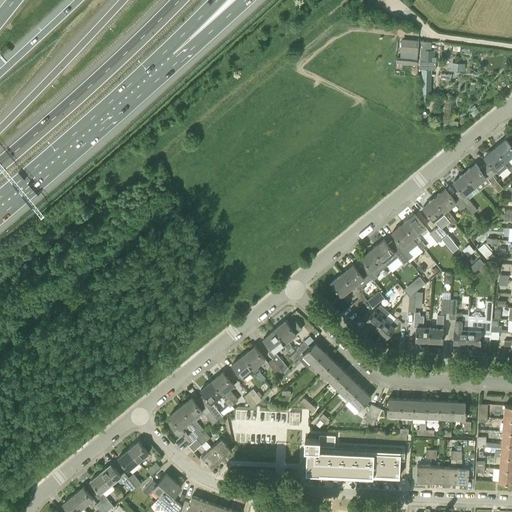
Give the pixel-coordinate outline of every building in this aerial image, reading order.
[(400,56),(419,58),(420,40),(401,38),(400,56)] [(419,61),(434,61),(435,50),(430,50),(431,41),(420,40),(419,58),(419,61)] [(495,147),(506,160),(508,159),(511,155),(511,140),(509,143),(505,138),(495,147)] [(508,159),(506,160),(495,147),(483,156),(487,161),(483,164),(492,176),(497,172),(499,174),(507,167),(508,168),(511,164),(508,159)] [(464,172),(475,186),(486,177),(498,192),(503,188),(492,176),(483,164),(479,168),(475,163),(464,172)] [(459,197),(465,206),(472,214),(477,210),(465,195),(475,186),(464,172),(453,181),(459,190),(455,193),(459,197)] [(461,209),(465,206),(459,197),(455,201),(444,188),(433,197),(444,211),(446,209),(448,211),(456,204),(461,209)] [(422,207),(434,221),(434,220),(437,224),(446,217),(447,218),(451,215),(448,211),(446,209),(444,211),(433,197),(422,207)] [(403,223),(414,237),(416,235),(425,228),(414,214),(403,223)] [(456,221),(451,215),(447,218),(452,224),(454,223),(456,221)] [(392,232),(396,236),(392,240),(407,259),(412,256),(408,251),(416,244),(420,241),(416,235),(414,237),(403,223),(392,232)] [(441,239),(446,235),(438,226),(434,229),(441,239)] [(437,242),(441,239),(434,229),(429,233),(437,242)] [(446,235),(441,239),(453,253),(458,248),(447,234),(446,235)] [(387,266),(398,256),(403,263),(407,259),(392,240),(387,244),(383,239),(373,247),(387,266)] [(420,241),(416,244),(421,250),(423,248),(425,246),(420,241)] [(486,258),(492,252),(484,243),(477,248),(486,258)] [(375,275),(387,266),(373,247),(361,257),(365,262),(375,275)] [(481,257),(469,268),(473,273),(485,262),(481,257)] [(375,275),(365,262),(361,266),(371,278),(373,280),(377,276),(375,275)] [(353,264),(342,273),(353,286),(354,285),(358,289),(361,286),(371,278),(361,266),(357,269),(353,264)] [(350,288),(355,294),(359,290),(358,289),(354,285),(353,286),(352,287),(342,273),(330,282),(341,296),(350,288)] [(405,287),(411,294),(426,281),(420,274),(405,287)] [(355,294),(358,298),(360,300),(362,298),(364,296),(361,292),(359,290),(355,294)] [(408,311),(415,312),(417,291),(409,296),(408,311)] [(365,302),(362,298),(360,300),(358,298),(349,305),(354,311),(365,302)] [(442,342),(443,327),(443,313),(449,313),(450,299),(450,298),(442,298),(441,315),(437,314),(436,327),(430,326),(429,341),(442,342)] [(486,298),(485,315),(483,315),(479,311),(474,311),(470,315),(468,314),(468,321),(467,328),(466,343),(480,344),(490,343),(491,331),(491,326),(493,299),(486,298)] [(466,343),(467,328),(461,328),(462,313),(456,313),(457,299),(450,299),(449,313),(449,319),(455,319),(454,328),(453,342),(466,343)] [(370,308),(365,302),(354,311),(359,317),(370,308)] [(375,329),(385,318),(379,313),(384,307),(379,304),(374,309),(365,321),(375,329)] [(394,327),(400,321),(396,317),(391,323),(385,318),(375,329),(385,338),(394,327)] [(415,340),(429,341),(430,326),(422,326),(422,318),(417,318),(416,326),(415,340)] [(285,342),(287,341),(302,329),(295,321),(290,325),(285,320),(274,329),(285,342)] [(292,346),(287,341),(285,342),(274,329),(263,338),(272,349),(274,352),(283,344),(288,350),(292,346)] [(511,333),(511,340),(503,345),(511,346),(511,333)] [(296,351),(300,354),(308,346),(304,341),(295,350),(296,351)] [(303,354),(312,363),(324,351),(315,342),(310,348),(310,347),(303,354)] [(256,367),(265,359),(254,345),(243,354),(254,368),(256,367)] [(283,373),(287,368),(274,352),(272,349),(267,353),(272,359),(283,373)] [(290,357),(294,361),(300,354),(296,351),(290,357)] [(312,363),(321,372),(333,360),(324,351),(312,363)] [(260,372),(256,367),(254,368),(243,354),(232,364),(243,377),(249,372),(252,370),(256,375),(260,372)] [(279,377),(283,373),(272,359),(267,363),(279,377)] [(321,372),(331,382),(343,369),(333,360),(321,372)] [(331,382),(340,391),(352,379),(343,369),(331,382)] [(229,398),(225,401),(230,407),(234,403),(238,400),(230,389),(229,390),(228,389),(234,385),(223,371),(211,380),(223,394),(225,392),(229,398)] [(260,372),(256,375),(261,381),(265,378),(260,372)] [(340,391),(350,400),(362,388),(352,379),(340,391)] [(199,397),(218,419),(223,415),(212,403),(221,396),(225,401),(229,398),(225,392),(223,394),(211,380),(200,389),(204,393),(199,397)] [(257,403),(261,398),(253,388),(248,392),(257,403)] [(362,388),(350,400),(359,409),(366,402),(365,402),(370,396),(362,388)] [(254,407),(257,403),(248,392),(243,396),(251,406),(254,407)] [(213,423),(218,419),(199,397),(195,401),(191,397),(180,406),(191,420),(194,418),(202,410),(213,423)] [(306,407),(310,402),(304,397),(300,401),(306,407)] [(386,415),(400,415),(401,398),(388,398),(387,405),(386,415)] [(400,415),(413,416),(414,399),(401,398),(400,415)] [(413,416),(426,417),(427,399),(414,399),(413,416)] [(426,417),(439,417),(439,400),(427,399),(426,417)] [(439,417),(452,418),(452,401),(439,400),(439,417)] [(452,401),(452,418),(465,418),(466,409),(465,409),(465,401),(452,401)] [(313,412),(316,408),(310,402),(306,407),(313,412)] [(478,416),(487,416),(487,403),(479,403),(478,416)] [(363,420),(368,423),(376,406),(371,404),(363,420)] [(503,418),(511,418),(511,405),(504,405),(503,418)] [(189,421),(194,427),(198,423),(194,418),(191,420),(180,406),(169,415),(173,420),(168,423),(179,436),(184,432),(181,428),(189,421)] [(368,423),(373,425),(381,408),(376,406),(368,423)] [(326,423),(329,419),(323,413),(319,418),(326,423)] [(502,431),(511,431),(511,418),(503,418),(503,423),(502,431)] [(198,423),(194,427),(196,428),(199,432),(201,431),(202,433),(205,431),(198,423)] [(196,428),(186,436),(191,442),(202,433),(201,431),(199,432),(196,428)] [(202,433),(201,434),(206,441),(210,437),(205,431),(202,433)] [(501,444),(511,444),(511,431),(502,431),(501,444)] [(197,438),(202,444),(206,441),(201,434),(200,434),(197,438)] [(333,472),(334,450),(335,435),(320,434),(319,440),(305,439),(305,448),(307,448),(306,472),(320,472),(320,471),(333,472)] [(197,438),(191,442),(188,445),(193,451),(202,444),(197,438)] [(231,450),(221,438),(211,446),(221,458),(231,450)] [(128,449),(138,461),(148,453),(138,440),(128,449)] [(465,451),(460,450),(460,440),(457,440),(456,450),(456,459),(464,459),(465,451)] [(500,456),(511,456),(511,444),(501,444),(500,456)] [(221,458),(211,446),(201,455),(206,462),(211,467),(221,458)] [(128,469),(138,461),(128,449),(118,457),(128,469)] [(346,472),(347,450),(334,450),(333,472),(346,472)] [(360,473),(361,451),(347,450),(346,472),(360,473)] [(373,474),(374,452),(361,451),(360,473),(373,474)] [(386,474),(387,452),(374,452),(373,474),(386,474)] [(386,474),(399,475),(401,453),(387,452),(386,474)] [(499,468),(511,469),(511,456),(500,456),(499,468)] [(146,470),(150,475),(160,467),(156,462),(146,470)] [(111,484),(121,476),(110,463),(100,471),(111,484)] [(417,480),(429,481),(430,465),(417,465),(417,474),(417,480)] [(429,481),(442,481),(443,466),(430,465),(429,481)] [(442,481),(455,482),(456,467),(443,466),(442,481)] [(456,467),(455,482),(467,483),(468,476),(469,467),(456,467)] [(511,469),(499,468),(498,481),(507,482),(511,482),(511,469)] [(101,493),(111,484),(100,471),(90,480),(101,493)] [(136,487),(141,483),(133,473),(128,477),(136,487)] [(152,489),(159,496),(174,479),(166,473),(157,483),(152,479),(142,490),(147,495),(152,489)] [(131,491),(136,487),(128,477),(123,481),(131,491)] [(162,508),(167,511),(166,511),(179,511),(181,505),(177,501),(172,497),(182,486),(174,479),(159,496),(155,501),(162,508)] [(83,507),(93,499),(83,486),(73,494),(83,507)] [(70,511),(77,511),(83,507),(73,494),(63,503),(70,511)] [(186,510),(192,511),(199,511),(204,500),(192,495),(190,502),(189,502),(186,510)] [(108,509),(113,505),(105,496),(100,500),(108,509)] [(102,511),(105,511),(108,509),(100,500),(96,504),(102,511)] [(199,511),(213,511),(216,504),(204,500),(199,511)]
